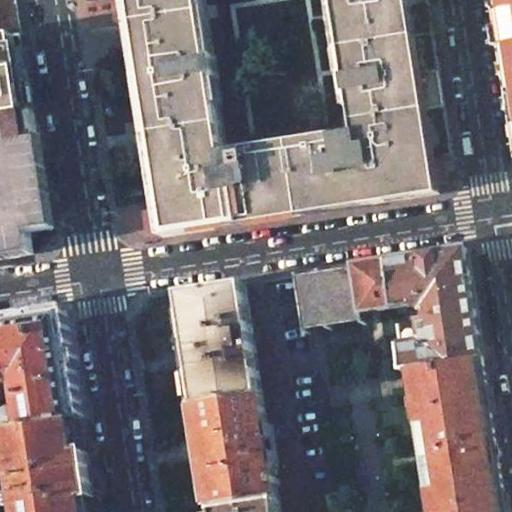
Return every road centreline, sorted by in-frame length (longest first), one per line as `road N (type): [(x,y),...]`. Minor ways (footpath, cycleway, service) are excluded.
road 1 (residential): [(495,213),(93,277)]
road 2 (residential): [(50,0),(93,277)]
road 3 (residential): [(93,277),(130,511)]
road 4 (residential): [(495,213),(461,0)]
